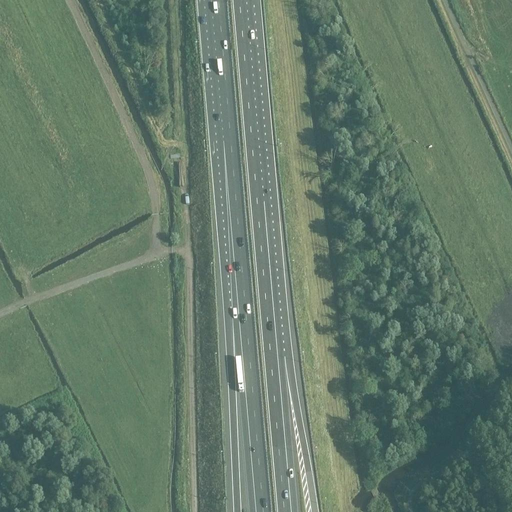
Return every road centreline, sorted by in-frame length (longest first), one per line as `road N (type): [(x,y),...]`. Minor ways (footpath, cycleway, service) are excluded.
road 1 (motorway): [(273,353),(242,0)]
road 2 (motorway): [(214,0),(241,301)]
road 3 (track): [(156,250),(186,250),(194,511)]
road 4 (track): [(99,0),(181,181),(186,250)]
road 5 (track): [(71,0),(148,176),(156,250)]
road 6 (motorway): [(241,301),(230,377),(237,511)]
road 7 (motorway): [(241,301),(260,511)]
road 8 (unknown): [(408,511),(405,491),(474,439),(511,385)]
road 9 (track): [(156,250),(0,312)]
road 10 (motorway): [(313,511),(297,416),(273,353)]
road 11 (motorway): [(287,511),(273,353)]
